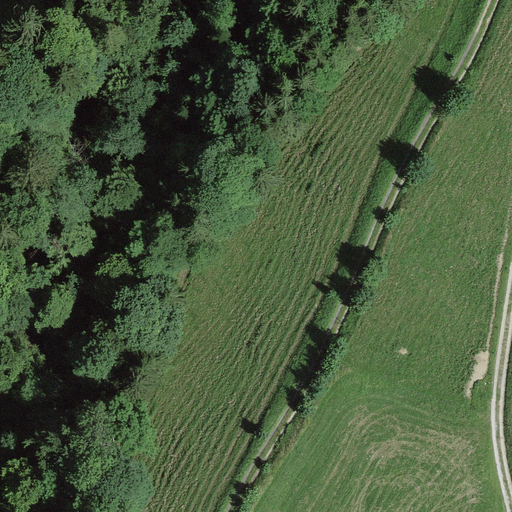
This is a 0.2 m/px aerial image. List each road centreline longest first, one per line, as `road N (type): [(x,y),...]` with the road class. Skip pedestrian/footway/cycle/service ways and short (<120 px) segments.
road 1 (track): [(234,511),(318,371),(387,212),(498,0)]
road 2 (track): [(510,511),(499,445),(511,315)]
